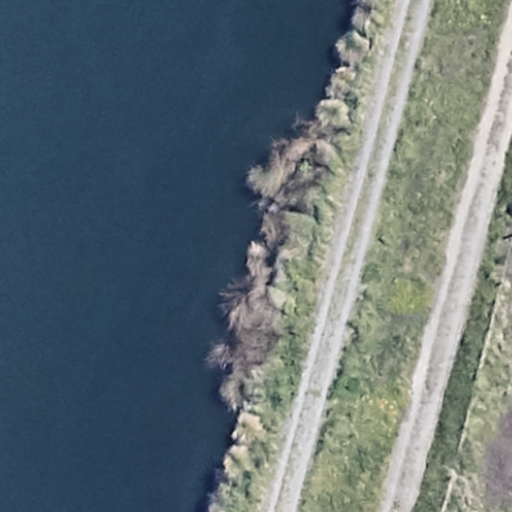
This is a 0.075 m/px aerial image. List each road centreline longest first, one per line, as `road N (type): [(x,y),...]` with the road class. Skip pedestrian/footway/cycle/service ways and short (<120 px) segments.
road 1 (track): [(398,0),(268,511)]
road 2 (track): [(511,60),(391,511)]
